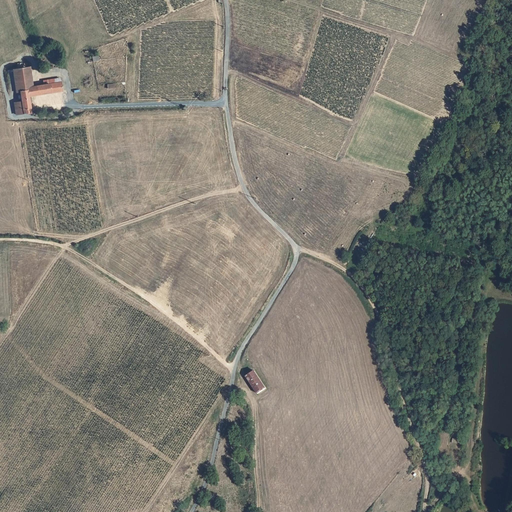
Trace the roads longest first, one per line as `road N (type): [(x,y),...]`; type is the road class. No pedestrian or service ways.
road 1 (unclassified): [(225,102),(242,188),(296,249),(236,360),(204,488),(190,511)]
road 2 (track): [(296,249),(353,275),(387,334),(427,468),(424,511)]
road 3 (track): [(242,188),(64,245),(0,238)]
road 4 (track): [(64,245),(234,368)]
road 5 (unclassified): [(225,102),(71,107)]
